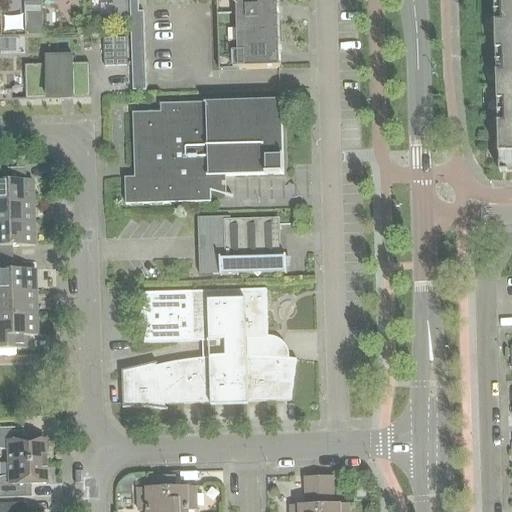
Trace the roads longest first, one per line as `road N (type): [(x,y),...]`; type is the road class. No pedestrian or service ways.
road 1 (residential): [(338,445),(325,0)]
road 2 (residential): [(0,137),(83,134),(93,452)]
road 3 (residential): [(510,215),(485,289),(492,511)]
road 4 (tertiary): [(423,217),(412,0)]
road 5 (residential): [(246,448),(93,452)]
